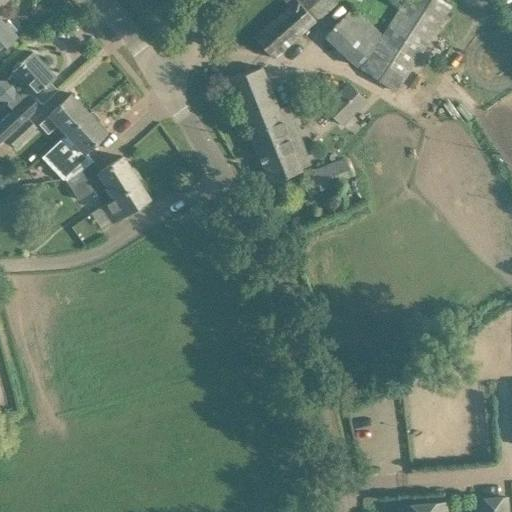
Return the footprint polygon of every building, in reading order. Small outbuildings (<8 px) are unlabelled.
[(289,0),(252,35),(273,58),(336,1),(335,0),(289,0)] [(399,89),(450,3),(445,0),(401,0),(384,31),(341,7),(320,43),(399,89)] [(0,49),(2,48),(16,34),(14,32),(17,29),(8,20),(5,22),(0,16),(0,49)] [(44,85),(55,75),(33,52),(12,71),(4,79),(0,79),(0,99),(8,99),(8,103),(13,109),(0,120),(0,142),(5,138),(6,136),(28,117),(52,94),(44,85)] [(278,108),(269,85),(261,64),(227,77),(269,181),(288,174),(302,168),(301,167),(309,164),(287,104),(278,108)] [(349,82),(324,106),(343,124),(367,100),(349,82)] [(67,132),(89,112),(71,93),(49,113),(39,123),(48,132),(58,123),(67,132)] [(59,139),(43,155),(66,179),(92,160),(85,150),(106,131),(99,123),(100,121),(101,119),(94,112),(92,112),(90,113),(89,112),(67,132),(59,139)] [(15,147),(37,127),(28,117),(6,136),(15,147)] [(115,197),(139,182),(122,156),(100,170),(92,160),(66,179),(78,198),(93,189),(103,204),(115,197)] [(321,188),(352,175),(345,156),(313,169),(321,188)] [(16,173),(7,176),(10,188),(19,185),(16,173)] [(149,197),(139,182),(115,197),(103,204),(102,205),(112,220),(149,197)] [(477,511),(445,511),(445,502),(400,506),(400,511),(509,511),(508,495),(477,498),(477,511)]
